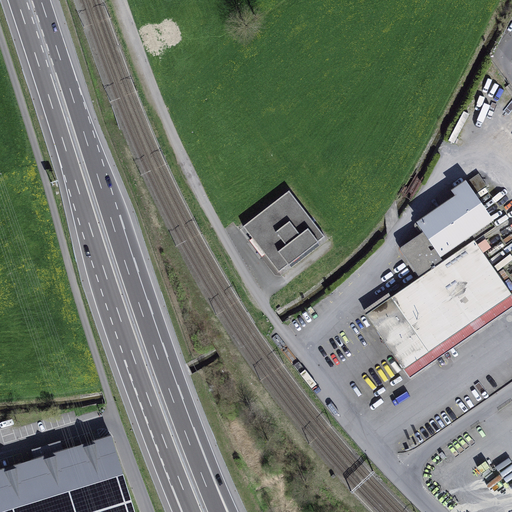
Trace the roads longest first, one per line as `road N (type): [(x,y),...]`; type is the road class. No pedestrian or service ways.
road 1 (residential): [(123,0),(187,170),(271,315),(330,398),(434,511)]
road 2 (motorway): [(17,0),(174,468)]
road 3 (motorway): [(178,416),(40,0)]
